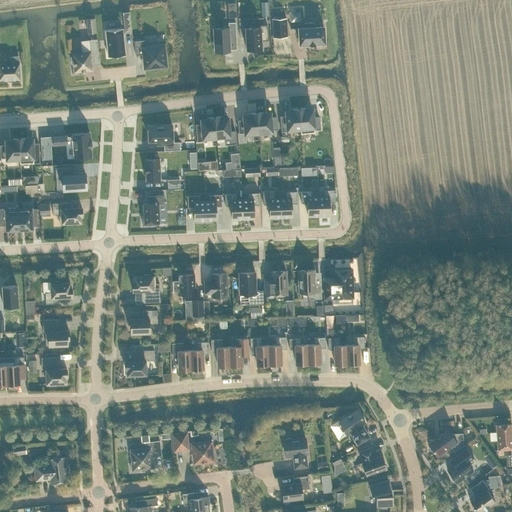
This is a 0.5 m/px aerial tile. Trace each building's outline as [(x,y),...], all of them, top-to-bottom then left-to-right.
[(236,10),(228,10),(228,18),(236,17),(236,10)] [(96,33),(94,18),(86,19),(87,34),(96,33)] [(285,18),(272,19),(273,37),(287,36),(285,18)] [(236,47),(235,22),(227,22),(227,28),(213,29),(214,49),(214,52),(222,51),(230,51),(230,49),(236,49),(236,47)] [(303,27),(297,27),(298,46),(308,45),(315,44),(315,45),(325,44),(324,26),(313,26),(313,22),(303,23),(303,27)] [(245,28),(246,50),(261,50),(261,40),(268,40),(267,25),(259,26),(259,27),(245,28)] [(122,28),(105,30),(107,57),(125,55),(122,28)] [(99,55),(97,39),(81,41),(82,53),(72,54),(73,57),(71,57),(71,64),(73,64),(75,72),(77,72),(77,74),(84,73),(84,71),(92,70),(91,56),(99,55)] [(144,40),(134,41),(135,55),(142,54),(143,54),(144,68),(165,66),(163,45),(145,47),(144,40)] [(0,80),(19,79),(19,63),(18,57),(10,57),(10,64),(0,64),(0,80)] [(313,107),(306,108),(306,107),(298,108),(298,109),(301,133),(314,132),(314,130),(320,129),(318,117),(314,117),(313,107)] [(290,108),(290,109),(283,110),(284,116),(280,117),(281,131),(288,131),(287,130),(300,129),(300,133),(301,133),(298,109),(298,108),(290,108)] [(256,113),(258,135),(271,134),(271,130),(277,129),(276,117),(272,117),(271,111),(264,112),(264,111),(256,112),(256,113)] [(241,114),(242,120),(237,121),(239,133),(245,132),(245,134),(258,133),(258,135),(256,113),(256,112),(248,113),(241,114)] [(214,116),(214,117),(216,139),(229,138),(229,144),(236,144),(235,131),(230,131),(229,115),(222,116),(222,115),(214,116)] [(197,141),(216,139),(214,117),(214,116),(205,117),(206,118),(199,118),(199,124),(195,125),(197,141)] [(171,125),(147,126),(148,141),(157,141),(157,144),(162,144),(163,151),(179,150),(178,142),(171,142),(171,125)] [(66,136),(52,137),(53,145),(67,144),(66,141),(72,141),(74,158),(91,157),(90,149),(91,149),(90,141),(89,141),(89,133),(72,134),(72,136),(66,137),(66,136)] [(10,138),(3,139),(4,145),(0,145),(0,154),(0,158),(6,157),(6,162),(19,161),(19,163),(20,163),(18,138),(18,137),(10,137),(10,138)] [(18,137),(18,138),(20,163),(39,162),(38,143),(34,144),(34,137),(27,138),(27,137),(18,137)] [(49,145),(41,146),(41,159),(49,159),(49,145)] [(160,180),(159,159),(145,160),(145,166),(144,166),(145,174),(145,181),(160,180)] [(62,174),(63,189),(85,188),(84,173),(71,174),(70,167),(55,168),(56,175),(62,174)] [(179,180),(167,180),(168,188),(179,187),(179,180)] [(279,197),(274,197),(273,190),(262,191),(263,205),(268,205),(269,219),(276,219),(276,218),(280,218),(279,197)] [(329,202),(335,202),(334,190),(323,190),(323,195),(318,195),(318,216),(330,216),(329,202)] [(291,204),(297,204),(296,191),(285,192),(285,197),(279,197),(280,218),(292,218),(291,204)] [(318,195),(312,196),(312,191),(300,191),(301,203),(306,203),(307,217),(318,216),(318,195)] [(253,205),(259,205),(259,193),(247,193),(247,198),(242,198),(242,219),(254,219),(253,205)] [(209,200),(203,200),(204,221),(216,220),(215,207),(221,206),(220,194),(209,194),(209,200)] [(242,198),(236,199),(236,194),(224,194),(225,206),(230,206),(231,220),(242,219),(242,198)] [(144,217),(142,217),(142,225),(150,225),(150,223),(151,223),(158,223),(157,203),(158,203),(163,203),(162,195),(147,196),(147,202),(147,203),(143,203),(143,212),(144,217)] [(198,195),(186,196),(186,208),(192,207),(193,221),(204,221),(203,200),(198,200),(198,195)] [(82,206),(71,207),(70,202),(52,203),(53,214),(59,214),(59,223),(61,223),(61,224),(64,224),(64,225),(71,224),(71,223),(81,222),(81,217),(82,217),(82,206)] [(50,216),(49,203),(39,203),(40,216),(50,216)] [(5,209),(0,208),(0,225),(4,225),(5,225),(6,230),(19,229),(18,207),(4,208),(5,209)] [(18,207),(19,229),(32,228),(32,226),(33,226),(39,226),(38,208),(18,210),(18,208),(18,207)] [(162,276),(170,276),(170,267),(162,267),(162,276)] [(335,278),(325,279),(326,298),(336,298),(338,298),(352,297),(353,297),(353,294),(352,270),(348,270),(347,269),(339,269),(339,270),(335,270),(335,278)] [(287,294),(286,270),(270,271),(270,282),(264,283),(265,297),(271,297),(271,294),(287,294)] [(314,285),(314,270),(298,270),(298,293),(308,292),(309,297),(314,297),(314,299),(321,298),(320,285),(314,285)] [(194,273),(183,274),(183,272),(178,273),(178,280),(172,280),(172,291),(177,291),(177,295),(197,295),(197,287),(195,287),(194,273)] [(249,305),(263,304),(263,290),(255,290),(255,272),(239,272),(240,294),(248,294),(249,305)] [(227,296),(226,273),(211,274),(211,281),(204,281),(205,293),(212,293),(212,297),(227,296)] [(153,275),(150,275),(150,274),(143,274),(143,275),(132,275),(133,281),(131,281),(131,292),(147,291),(147,302),(159,302),(159,289),(155,289),(155,276),(153,276),(153,275)] [(45,293),(45,304),(57,303),(57,298),(72,297),(72,287),(70,287),(70,281),(60,281),(60,280),(52,281),(52,282),(53,292),(45,293)] [(15,285),(1,286),(2,306),(16,305),(15,285)] [(203,315),(203,299),(191,300),(191,316),(203,315)] [(25,300),(25,313),(35,313),(34,300),(25,300)] [(323,305),(323,315),(332,315),(332,305),(323,305)] [(250,316),(262,316),(262,307),(250,307),(250,316)] [(149,323),(157,323),(156,310),(142,310),(143,317),(127,317),(128,328),(129,328),(129,334),(139,334),(140,335),(147,334),(147,333),(150,333),(149,323)] [(285,325),(285,317),(276,318),(277,326),(285,325)] [(68,329),(60,329),(59,318),(42,319),(42,332),(45,332),(46,345),(48,345),(48,346),(67,345),(67,340),(69,340),(68,329)] [(359,349),(364,348),(364,336),(353,337),(353,344),(346,344),(347,365),(360,364),(359,349)] [(268,345),(269,364),(273,364),(273,366),(279,366),(279,364),(281,364),(280,349),(286,349),(286,337),(275,337),(275,345),(268,345)] [(320,348),(325,348),(325,337),(314,338),(314,343),(307,343),(307,364),(321,364),(320,348)] [(346,344),(339,344),(339,337),(328,338),(328,350),(333,350),(333,365),(347,365),(346,344)] [(236,346),(229,346),(230,366),(242,365),(241,350),(247,350),(247,338),(236,339),(236,346)] [(269,364),(268,345),(261,345),(261,338),(250,338),(250,350),(256,350),(257,365),(269,364)] [(307,343),(300,344),(300,338),(289,339),(289,349),(294,349),(294,365),(307,364),(307,343)] [(230,366),(229,346),(222,346),(222,339),(211,339),(211,351),(217,351),(218,366),(230,366)] [(190,350),(191,369),(196,369),(196,371),(202,371),(202,369),(203,369),(202,354),(208,354),(208,342),(197,342),(197,349),(190,350)] [(191,369),(190,350),(183,350),(183,343),(172,343),(172,355),(178,355),(179,370),(191,369)] [(135,360),(125,361),(125,369),(127,369),(127,375),(136,374),(136,376),(143,376),(143,374),(146,374),(145,361),(154,360),(154,350),(133,350),(133,357),(134,357),(135,360)] [(23,357),(5,358),(7,385),(20,384),(19,378),(25,378),(25,372),(24,363),(23,357)] [(66,367),(57,368),(57,357),(41,357),(41,366),(45,366),(45,368),(44,368),(45,384),(66,383),(65,378),(67,378),(66,367)] [(28,360),(29,371),(36,370),(36,368),(36,360),(28,360)] [(361,425),(365,423),(357,409),(338,421),(340,425),(338,426),(341,432),(344,430),(346,434),(349,432),(357,444),(368,437),(361,425)] [(511,437),(511,438),(510,424),(495,425),(497,450),(510,449),(511,455),(508,455),(509,465),(511,464),(511,437)] [(454,452),(463,446),(462,433),(450,434),(447,429),(433,440),(428,440),(429,443),(427,444),(429,445),(429,450),(432,450),(437,457),(450,447),(454,452)] [(174,451),(188,449),(186,433),(172,434),(174,451)] [(305,437),(283,440),(285,457),(292,456),(294,468),(307,466),(305,455),(307,454),(305,437)] [(144,442),(144,443),(145,448),(130,450),(131,463),(130,463),(131,472),(140,471),(140,469),(152,468),(151,457),(161,455),(159,441),(149,442),(144,442)] [(191,444),(194,463),(205,461),(205,463),(214,462),(213,453),(212,453),(210,442),(191,444)] [(26,454),(25,445),(12,447),(13,455),(26,454)] [(386,469),(381,456),(375,458),(371,447),(358,452),(362,463),(361,463),(366,476),(386,469)] [(468,465),(474,461),(465,449),(450,461),(453,465),(447,470),(451,476),(450,477),(454,482),(455,482),(456,483),(472,471),(468,465)] [(343,463),(338,452),(329,457),(334,467),(343,463)] [(34,466),(36,480),(50,478),(51,483),(67,481),(66,473),(67,472),(69,471),(68,467),(66,465),(65,465),(64,457),(48,459),(48,464),(34,466)] [(493,458),(487,462),(491,468),(497,464),(493,458)] [(327,469),(326,461),(316,463),(317,471),(327,469)] [(320,474),(321,483),(330,482),(329,473),(320,474)] [(488,489),(485,485),(489,485),(489,487),(500,486),(499,475),(488,476),(488,479),(482,480),(481,479),(470,488),(476,497),(473,498),(469,502),(472,506),(472,509),(475,510),(477,511),(480,511),(484,510),(488,507),(494,502),(486,490),(488,489)] [(309,488),(307,476),(291,478),(292,484),(281,485),(283,501),(302,499),(301,489),(309,488)] [(392,489),(390,490),(387,480),(368,485),(371,495),(375,494),(376,506),(392,505),(392,489)] [(188,511),(209,509),(208,497),(194,498),(193,492),(182,494),(183,505),(187,504),(188,511)] [(150,511),(150,506),(156,505),(155,498),(140,500),(140,507),(127,508),(127,511),(150,511)]
